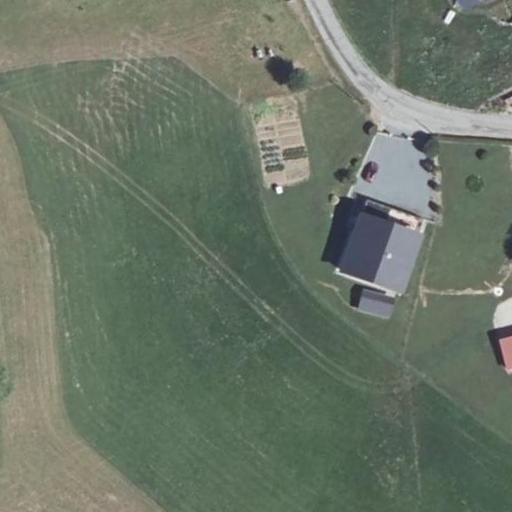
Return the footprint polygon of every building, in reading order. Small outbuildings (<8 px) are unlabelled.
[(475,0),(454,0),(468,10),(475,0)] [(266,189),(308,183),(297,94),(267,98),(271,132),(259,134),(266,189)] [(395,207),(398,198),(366,186),(363,196),(395,207)] [(385,259),(404,265),(423,206),(398,198),(395,207),(363,196),(343,255),(382,268),(385,259)] [(385,259),(382,268),(401,275),(404,265),(385,259)] [(356,311),(389,320),(395,297),(362,288),(356,311)] [(511,364),(511,341),(497,346),(503,367),(511,364)]
